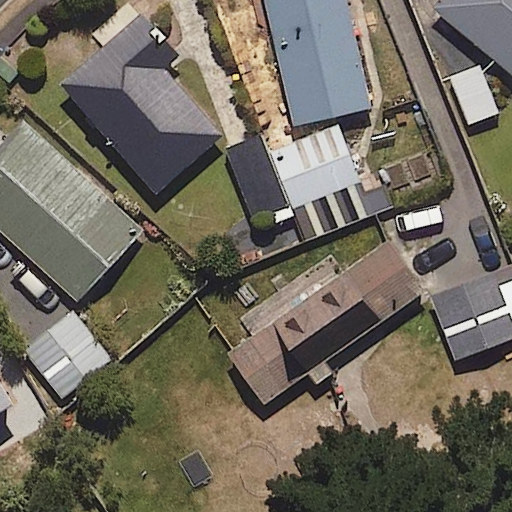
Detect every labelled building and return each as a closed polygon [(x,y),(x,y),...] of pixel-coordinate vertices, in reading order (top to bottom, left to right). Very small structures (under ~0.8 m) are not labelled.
[(375,110),(349,0),(269,0),(299,128),(375,110)] [(511,0),(449,0),(441,10),(511,71),(511,0)] [(66,85),(159,193),(225,136),(169,71),(182,59),(145,16),(66,85)] [(471,126),(500,115),(483,68),(453,80),(471,126)] [(0,231),(77,303),(142,234),(27,127),(0,155),(0,231)] [(307,239),(398,203),(391,185),(368,194),(363,182),(342,128),(271,156),(264,137),(230,150),(259,224),(295,210),(307,239)] [(383,327),(431,293),(395,241),(234,354),(270,405),(312,375),(320,387),(391,338),(383,327)] [(511,343),(511,266),(433,298),(459,365),(511,343)] [(65,399),(113,359),(70,308),(22,348),(65,399)] [(0,420),(20,408),(0,375),(0,420)]
